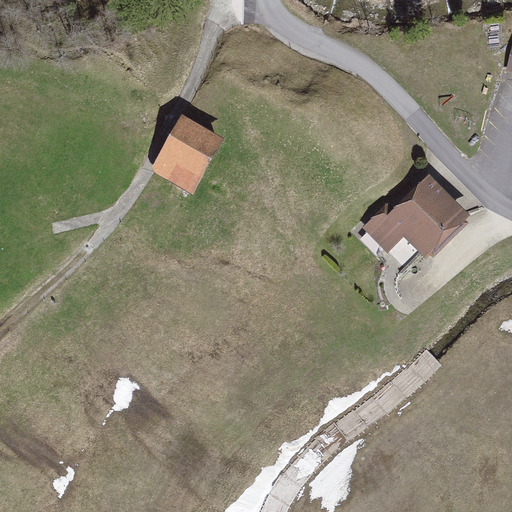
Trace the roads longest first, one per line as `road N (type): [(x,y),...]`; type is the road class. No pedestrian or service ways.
road 1 (track): [(249,0),(220,19),(109,227),(0,329)]
road 2 (unclassified): [(511,209),(484,194),(380,81),(285,30),(268,0)]
